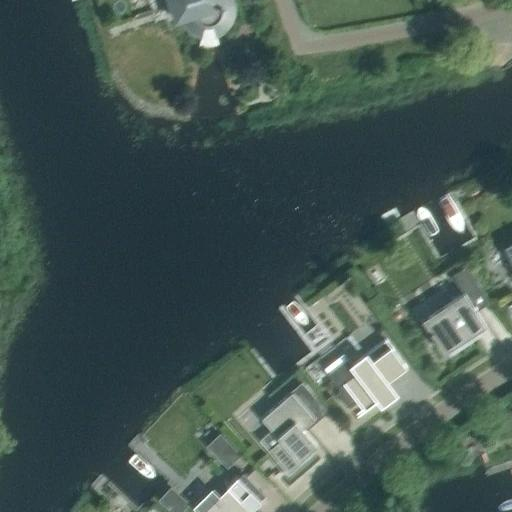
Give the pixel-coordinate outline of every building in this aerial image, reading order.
[(176,0),(181,16),(183,20),(185,24),(188,27),(192,30),(196,32),(200,34),(199,37),(200,37),(199,43),(202,44),(206,44),(210,44),(214,44),(217,43),(215,37),(216,36),(215,33),(219,31),(223,29),(226,25),(229,22),(231,17),(232,13),(232,8),(232,3),(230,0),(176,0)] [(442,352),(484,324),(475,310),(489,301),(466,265),(451,275),(462,292),(421,319),(442,352)] [(347,357),(327,372),(340,389),(336,392),(346,406),(355,399),(364,410),(391,389),(385,381),(405,366),(385,339),(352,364),(347,357)] [(302,428),(314,417),(291,391),(261,417),(271,429),(259,439),(288,473),(311,453),(309,450),(316,443),(302,428)] [(241,453),(220,431),(206,444),(227,466),(241,453)] [(218,500),(216,497),(213,495),(211,494),(208,494),(205,495),(203,496),(201,498),(200,500),(199,503),(200,506),(200,508),(202,510),(203,511),(241,511),(247,506),(250,509),(260,499),(257,496),(262,491),(244,473),(239,478),(236,476),(226,486),(229,489),(218,500)] [(170,485),(158,498),(173,511),(180,511),(189,502),(170,485)] [(161,511),(165,508),(157,501),(153,506),(159,511),(161,511)]
